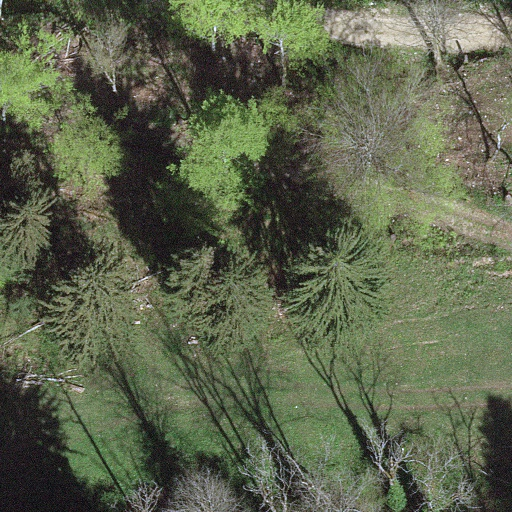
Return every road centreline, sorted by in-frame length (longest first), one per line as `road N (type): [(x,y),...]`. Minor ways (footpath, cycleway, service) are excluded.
road 1 (track): [(0,116),(511,239)]
road 2 (track): [(233,0),(358,25),(511,22)]
